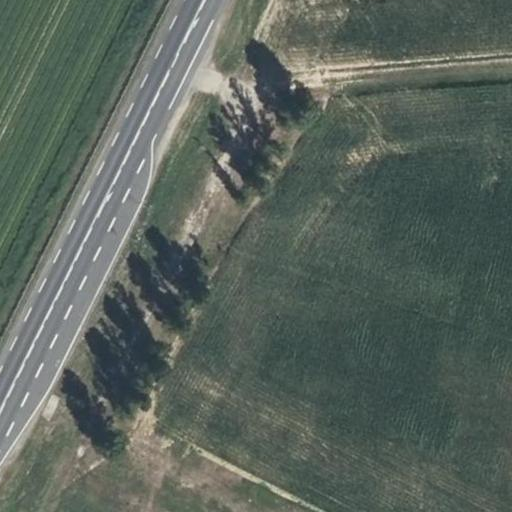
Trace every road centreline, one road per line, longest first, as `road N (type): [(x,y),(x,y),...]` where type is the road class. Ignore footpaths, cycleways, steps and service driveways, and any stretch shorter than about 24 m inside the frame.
road 1 (track): [(89,479),(88,433),(242,108),(175,65)]
road 2 (primary): [(207,0),(0,419)]
